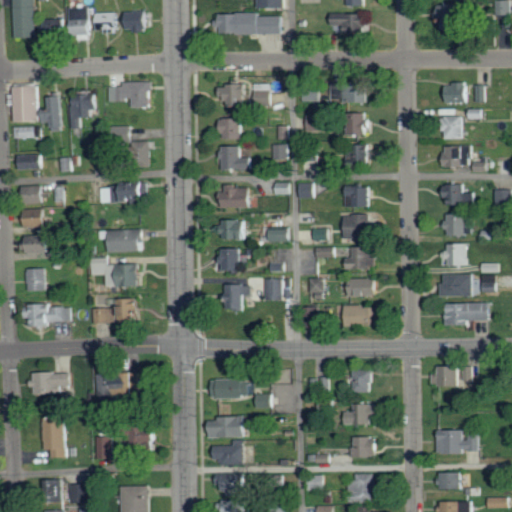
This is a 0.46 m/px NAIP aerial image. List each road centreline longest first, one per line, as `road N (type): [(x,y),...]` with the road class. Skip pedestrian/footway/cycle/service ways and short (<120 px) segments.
road 1 (residential): [(0,71),(511,60)]
road 2 (residential): [(414,511),(405,0)]
road 3 (residential): [(16,511),(0,99)]
road 4 (residential): [(185,348),(176,0)]
road 5 (tertiary): [(511,347),(185,348)]
road 6 (tertiary): [(185,348),(0,351)]
road 7 (residential): [(186,511),(185,348)]
